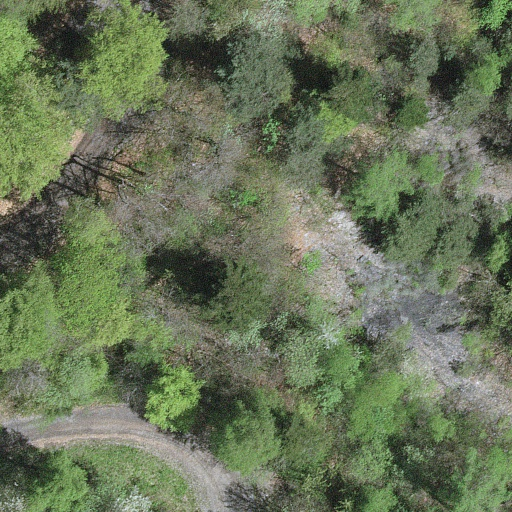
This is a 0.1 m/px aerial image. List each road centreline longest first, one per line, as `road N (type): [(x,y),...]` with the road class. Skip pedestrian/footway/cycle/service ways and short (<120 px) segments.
road 1 (track): [(0,235),(46,204),(143,55),(157,0)]
road 2 (track): [(223,511),(224,494),(200,456),(174,438),(64,423),(0,440)]
